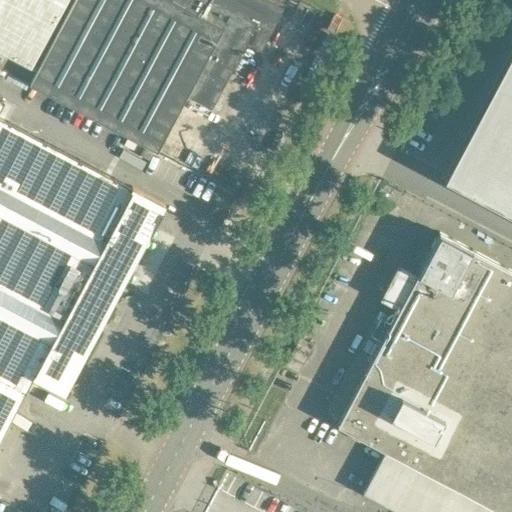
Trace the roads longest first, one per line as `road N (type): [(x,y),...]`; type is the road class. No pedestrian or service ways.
road 1 (tertiary): [(147,511),(408,18)]
road 2 (unknown): [(192,214),(120,154),(0,89)]
road 3 (unknown): [(98,398),(192,214)]
road 4 (unknown): [(88,418),(56,482),(42,488),(28,476),(31,460),(55,414),(71,409)]
